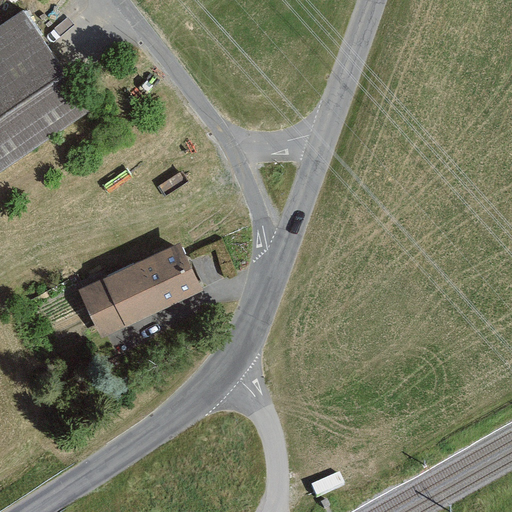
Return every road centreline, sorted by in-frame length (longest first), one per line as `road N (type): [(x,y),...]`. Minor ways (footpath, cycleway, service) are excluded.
road 1 (unclassified): [(224,367),(144,438),(30,511)]
road 2 (unclassified): [(118,0),(228,146)]
road 3 (residential): [(224,367),(254,398),(277,447),(276,511)]
road 4 (unclassified): [(326,133),(276,265)]
road 5 (unclassified): [(370,0),(326,133)]
road 6 (unclassified): [(228,146),(276,265)]
